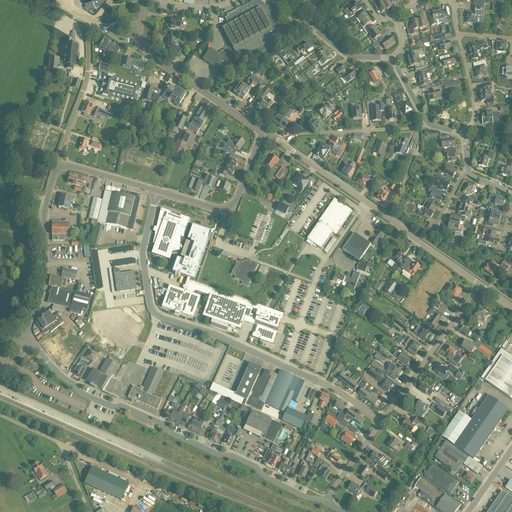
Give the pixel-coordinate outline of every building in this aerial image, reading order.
[(87,9),(101,4),(104,0),(103,0),(87,0),(84,1),(87,9)] [(225,18),(229,25),(222,29),(235,52),(239,60),(258,49),(258,50),(260,53),(265,50),(272,47),(272,46),(271,42),(270,41),(268,37),(267,35),(280,27),(277,21),(278,21),(278,20),(279,19),(279,18),(279,17),(279,16),(279,15),(278,15),(278,14),(277,13),(276,13),(275,13),(274,13),(273,13),(272,13),(270,9),(271,9),(269,5),(266,7),(265,5),(264,5),(263,3),(262,3),(260,1),(259,1),(258,0),(249,0),(251,2),(241,8),(240,7),(239,7),(240,8),(227,15),(228,16),(225,18)] [(377,3),(374,4),(377,10),(379,9),(380,10),(382,13),(387,10),(382,2),(381,0),(377,0),(376,1),(377,3)] [(385,0),(386,0),(382,2),(387,10),(392,7),(391,4),(389,2),(392,0),(391,0),(385,0)] [(355,15),(354,14),(362,8),(358,3),(354,5),(353,3),(344,9),(345,10),(344,11),(349,19),(355,15)] [(467,12),(466,22),(467,22),(468,23),(469,24),(470,23),(477,23),(478,15),(483,16),(483,7),(473,6),(473,13),(467,12)] [(443,10),(437,11),(439,21),(440,23),(443,23),(443,25),(448,23),(447,15),(444,16),(443,12),(443,10)] [(439,21),(437,11),(432,12),(433,17),(429,17),(431,26),(437,24),(436,21),(439,21)] [(355,17),(353,18),(355,21),(356,19),(358,18),(360,20),(358,21),(359,24),(362,22),(368,18),(365,13),(364,14),(361,16),(360,14),(355,17)] [(170,26),(171,27),(171,28),(175,29),(175,27),(180,28),(182,18),(176,17),(176,20),(172,20),(170,26)] [(364,31),(369,27),(368,25),(371,22),(368,18),(362,22),(365,27),(363,28),(364,31)] [(420,29),(423,29),(424,32),(430,31),(428,22),(425,23),(424,19),(418,20),(420,29)] [(417,30),(420,29),(418,20),(412,22),(413,25),(409,26),(411,35),(418,34),(417,30)] [(369,27),(364,31),(366,33),(367,35),(369,33),(371,36),(378,31),(375,27),(373,28),(372,25),(369,27)] [(378,43),(384,39),(383,38),(382,38),(381,36),(378,31),(371,36),(369,37),(372,42),(374,44),(377,42),(378,43)] [(179,57),(183,51),(182,50),(182,49),(177,46),(178,44),(175,42),(175,38),(169,37),(167,48),(170,50),(170,51),(171,52),(173,53),(174,53),(178,56),(179,57)] [(379,44),(381,43),(385,49),(394,43),(390,37),(385,40),(384,39),(378,43),(379,44)] [(113,52),(116,46),(109,43),(110,41),(105,38),(101,45),(99,44),(97,47),(99,49),(104,52),(103,54),(106,55),(109,50),(113,52)] [(66,69),(66,70),(66,73),(71,73),(71,70),(73,71),(73,67),(76,67),(78,67),(78,62),(77,62),(78,58),(79,58),(79,54),(78,54),(78,50),(79,50),(79,49),(79,46),(79,45),(78,45),(75,45),(75,39),(69,39),(68,44),(66,44),(65,44),(64,44),(64,45),(64,48),(63,48),(63,49),(64,49),(64,52),(63,52),(63,53),(62,52),(62,56),(63,57),(63,61),(59,61),(59,60),(49,59),(48,73),(58,74),(59,68),(66,69)] [(436,45),(439,44),(441,51),(451,49),(450,41),(442,43),(442,40),(435,41),(436,45)] [(486,43),(486,42),(469,47),(472,59),(478,58),(477,51),(488,48),(487,48),(490,47),(490,42),(486,43)] [(507,49),(507,45),(506,45),(506,44),(503,44),(503,43),(492,42),(493,51),(491,51),(492,56),(495,56),(495,51),(497,51),(497,52),(506,53),(506,49),(507,49)] [(310,52),(313,49),(309,44),(308,45),(307,43),(298,50),(297,51),(297,52),(298,54),(299,54),(300,54),(301,54),(304,57),(294,64),(292,61),(288,65),(291,69),(312,55),(310,52)] [(114,60),(120,48),(116,46),(113,52),(109,50),(106,55),(114,60)] [(220,68),(233,60),(226,49),(220,52),(219,54),(210,48),(202,60),(215,69),(217,66),(220,68)] [(279,53),(283,58),(287,55),(283,50),(279,53)] [(320,61),(328,55),(325,50),(321,53),(320,50),(309,57),(312,61),(317,59),(318,58),(320,61)] [(412,55),(407,56),(408,61),(419,59),(419,56),(422,55),(421,50),(417,50),(413,52),(411,52),(412,55)] [(320,61),(324,65),(321,67),(323,70),(333,63),(331,60),(332,60),(328,55),(320,61)] [(440,61),(443,61),(444,67),(455,64),(453,57),(446,59),(445,56),(439,57),(440,61)] [(124,57),(122,66),(122,67),(131,70),(133,60),(131,59),(124,57)] [(410,67),(415,65),(416,70),(427,67),(426,64),(424,64),(423,61),(420,62),(419,59),(408,61),(410,67)] [(484,65),(486,65),(485,61),(479,63),(480,66),(474,67),(477,77),(478,77),(479,78),(483,77),(483,75),(486,74),(484,65)] [(107,72),(109,65),(100,63),(99,70),(107,72)] [(332,71),(335,69),(339,75),(345,70),(341,65),(337,67),(336,65),(330,68),(331,69),(329,70),(330,72),(332,71)] [(417,77),(416,78),(418,81),(428,79),(427,74),(428,74),(430,71),(429,69),(429,68),(422,70),(422,71),(421,71),(422,74),(419,75),(417,75),(417,77)] [(511,68),(506,68),(506,69),(503,69),(502,75),(506,75),(506,77),(507,77),(507,78),(511,78),(511,77),(511,68)] [(341,80),(343,78),(347,83),(357,76),(353,70),(348,74),(346,75),(345,72),(339,77),(341,80)] [(379,80),(375,71),(369,74),(374,82),(379,80)] [(115,78),(105,75),(105,77),(103,76),(102,82),(103,82),(101,89),(100,89),(99,94),(100,94),(100,96),(110,98),(111,96),(112,96),(112,97),(114,97),(115,97),(117,97),(117,98),(119,99),(119,98),(121,99),(124,100),(124,99),(126,100),(128,101),(128,100),(130,101),(130,102),(133,102),(135,102),(137,96),(138,93),(139,87),(137,86),(135,85),(135,86),(132,85),(132,84),(130,84),(128,84),(128,83),(126,83),(125,83),(123,83),(123,82),(121,81),(119,81),(118,81),(116,80),(116,81),(114,80),(115,78)] [(251,79),(245,87),(240,84),(237,88),(234,86),(230,91),(234,93),(238,96),(239,97),(243,100),(248,93),(250,94),(258,84),(257,83),(259,80),(254,77),(252,79),(251,79)] [(420,87),(425,86),(426,89),(433,87),(433,85),(430,83),(429,84),(428,79),(418,81),(420,87)] [(263,88),(268,84),(262,80),(259,85),(258,85),(254,91),(259,94),(260,93),(263,88)] [(441,86),(444,86),(445,87),(442,87),(443,93),(446,93),(461,90),(459,81),(448,83),(447,80),(440,82),(441,86)] [(480,95),(491,94),(490,88),(492,88),(491,84),(484,85),(485,88),(479,89),(480,95)] [(432,88),(433,92),(427,93),(429,100),(441,97),(439,90),(442,90),(441,86),(432,88)] [(143,101),(149,102),(153,89),(147,87),(143,101)] [(174,90),(169,87),(165,92),(162,97),(168,101),(170,98),(169,98),(171,96),(174,90)] [(260,102),(259,103),(258,102),(257,102),(255,105),(255,106),(256,107),(257,109),(259,111),(258,112),(260,113),(261,112),(263,114),(265,113),(270,107),(272,103),(273,103),(269,100),(268,100),(265,98),(270,90),(266,87),(261,94),(257,99),(260,102)] [(170,98),(175,101),(173,104),(178,107),(179,104),(180,104),(186,94),(176,88),(174,90),(171,96),(169,98),(170,98)] [(491,94),(480,95),(481,102),(487,101),(487,104),(494,103),(493,99),(492,99),(491,94)] [(290,106),(297,100),(294,96),(287,102),(290,106)] [(412,111),(409,107),(410,107),(408,103),(407,102),(404,104),(402,101),(403,101),(400,97),(396,99),(400,108),(402,107),(406,115),(410,113),(409,113),(412,111)] [(87,108),(91,110),(92,108),(94,109),(95,106),(93,106),(93,105),(94,103),(89,101),(88,103),(85,102),(83,106),(87,108)] [(377,103),(377,107),(371,107),(372,121),(381,121),(380,112),(384,111),(384,103),(377,103)] [(325,106),(318,111),(325,119),(326,118),(331,114),(329,111),(333,109),(329,104),(326,107),(325,106)] [(351,109),(351,114),(351,119),(353,119),(362,119),(362,115),(366,114),(365,104),(357,105),(357,108),(351,109)] [(190,123),(187,128),(196,134),(200,129),(207,117),(211,110),(203,105),(195,117),(191,123),(190,123)] [(89,115),(91,110),(87,108),(83,106),(81,112),(84,113),(83,116),(90,118),(91,115),(89,115)] [(393,111),(393,106),(388,106),(388,112),(389,120),(389,121),(396,121),(395,120),(396,120),(396,115),(396,111),(393,111)] [(94,111),(100,115),(111,119),(113,114),(103,110),(100,109),(100,108),(96,107),(94,111)] [(342,116),(340,112),(341,111),(339,109),(334,113),(336,115),(333,118),(336,121),(342,116)] [(492,118),(495,118),(500,117),(500,113),(492,113),(492,110),(491,110),(491,109),(488,109),(488,110),(482,111),(483,117),(482,117),(483,118),(492,117),(492,118)] [(288,114),(279,126),(285,130),(290,123),(287,121),(289,119),(292,114),(287,110),(285,112),(288,114)] [(288,114),(285,112),(283,115),(284,115),(282,117),(279,115),(274,122),(279,126),(288,114)] [(181,131),(186,119),(180,116),(174,128),(181,131)] [(492,117),(483,118),(482,118),(482,122),(483,121),(483,124),(491,124),(491,127),(495,126),(495,118),(492,118),(492,117)] [(191,149),(196,137),(182,130),(170,156),(180,161),(186,147),(191,149)] [(446,136),(439,137),(440,141),(441,140),(442,148),(455,147),(454,139),(450,139),(447,140),(446,136)] [(234,150),(235,148),(237,149),(241,144),(242,145),(244,142),(238,137),(234,143),(229,140),(225,145),(231,149),(230,151),(229,153),(234,155),(235,152),(234,150)] [(84,151),(88,140),(82,138),(78,149),(84,151)] [(398,147),(396,154),(403,157),(404,155),(405,155),(406,155),(406,154),(407,154),(409,149),(411,150),(411,148),(407,146),(409,141),(401,139),(400,142),(399,142),(398,142),(397,143),(396,144),(396,145),(397,146),(398,147)] [(92,141),(90,146),(100,149),(101,144),(92,141)] [(383,159),(386,152),(383,151),(385,145),(378,142),(373,153),(380,155),(379,157),(383,159)] [(339,145),(336,143),(333,148),(336,150),(334,154),(340,158),(347,147),(345,146),(345,144),(343,143),(342,144),(340,143),(339,145)] [(316,154),(316,156),(318,157),(319,157),(323,159),(328,152),(330,148),(328,146),(325,150),(321,147),(316,154)] [(448,150),(444,151),(445,156),(447,155),(447,158),(448,158),(451,158),(451,161),(456,161),(456,152),(451,153),(450,150),(448,150)] [(486,152),(484,157),(480,156),(479,160),(478,160),(477,165),(486,168),(488,160),(494,162),(496,154),(486,152)] [(232,161),(234,155),(229,153),(228,156),(226,155),(225,159),(228,160),(226,166),(234,169),(237,163),(232,161)] [(276,165),(279,160),(272,154),(264,165),(272,170),(276,172),(273,176),(279,180),(285,171),(280,167),(279,167),(276,165)] [(201,168),(204,161),(197,158),(194,166),(201,168)] [(352,162),(349,166),(346,165),(341,172),(349,178),(354,171),(353,169),(356,165),(352,162)] [(452,179),(456,173),(451,170),(453,167),(446,164),(444,169),(446,170),(444,174),(452,179)] [(232,175),(234,169),(226,166),(224,171),(220,170),(218,169),(217,173),(219,174),(226,177),(227,173),(232,175)] [(511,172),(511,166),(508,166),(508,168),(504,167),(504,170),(501,169),(500,175),(507,177),(509,172),(511,172)] [(446,191),(449,185),(447,184),(448,182),(444,180),(445,178),(432,171),(431,173),(436,176),(435,178),(439,180),(436,186),(440,188),(439,189),(443,191),(444,190),(446,191)] [(210,174),(207,181),(205,185),(211,188),(215,178),(216,175),(210,173),(210,174)] [(362,175),(362,174),(356,182),(364,188),(367,184),(370,186),(373,182),(365,177),(365,176),(364,174),(362,175)] [(300,194),(309,182),(299,175),(293,183),(298,187),(295,191),(300,194)] [(83,185),(84,181),(69,177),(67,183),(75,185),(76,184),(83,185)] [(199,192),(202,182),(192,178),(188,188),(199,192)] [(225,182),(224,183),(221,182),(218,189),(227,193),(230,185),(227,184),(227,183),(225,182)] [(472,195),(472,193),(473,193),(474,190),(473,189),(474,186),(468,184),(467,188),(464,187),(463,193),(466,194),(466,195),(469,195),(470,194),(472,195)] [(84,189),(81,188),(75,186),(74,190),(89,194),(91,188),(88,187),(88,188),(85,188),(84,189)] [(440,194),(441,192),(431,187),(429,190),(431,191),(430,192),(431,194),(432,194),(430,198),(440,203),(443,196),(440,194)] [(387,189),(384,192),(382,190),(377,197),(383,202),(388,195),(390,191),(387,189)] [(484,197),(485,190),(479,189),(477,195),(484,197)] [(129,192),(128,196),(113,193),(105,191),(98,223),(133,231),(142,195),(129,192)] [(488,200),(496,202),(495,205),(503,207),(505,200),(500,199),(501,196),(490,193),(488,200)] [(60,201),(69,204),(70,200),(74,201),(74,198),(70,197),(61,195),(61,197),(60,197),(59,198),(59,199),(59,200),(60,200),(60,201)] [(94,198),(91,208),(99,210),(102,200),(94,198)] [(459,206),(469,209),(470,204),(481,207),(482,203),(473,200),(462,198),(461,201),(459,206)] [(335,200),(307,240),(322,250),(334,232),(336,233),(351,211),(335,200)] [(436,208),(430,205),(432,203),(427,200),(425,203),(423,207),(422,207),(433,213),(436,208)] [(68,207),(69,204),(60,201),(59,202),(58,203),(58,204),(58,205),(58,206),(58,208),(67,210),(71,211),(72,208),(68,207)] [(286,215),(289,208),(281,204),(277,211),(286,215)] [(468,212),(469,209),(459,206),(458,212),(461,213),(460,216),(470,218),(471,215),(472,212),(468,212)] [(431,218),(433,213),(422,207),(418,214),(423,217),(427,219),(428,217),(431,218)] [(97,220),(99,210),(91,208),(89,218),(91,219),(97,220)] [(489,213),(488,217),(490,218),(500,220),(501,214),(496,213),(494,213),(495,210),(489,208),(488,213),(489,213)] [(179,247),(183,251),(181,259),(182,259),(182,260),(177,259),(172,273),(187,278),(185,286),(184,286),(183,289),(184,289),(183,291),(169,286),(162,307),(175,312),(175,314),(179,315),(179,314),(193,318),(196,308),(204,311),(202,316),(240,330),(243,322),(253,326),(255,322),(278,330),(284,314),(260,306),(260,307),(189,282),(190,279),(194,281),(210,235),(211,232),(192,226),(187,240),(189,240),(189,242),(187,241),(184,248),(180,243),(180,240),(179,240),(180,236),(183,237),(190,220),(190,219),(189,219),(180,216),(180,218),(170,214),(171,212),(162,209),(161,209),(161,210),(156,228),(158,228),(156,232),(155,231),(152,243),(156,246),(156,245),(158,246),(160,255),(170,253),(170,252),(179,251),(179,247)] [(289,220),(294,214),(290,211),(286,218),(289,220)] [(470,218),(460,216),(459,216),(458,218),(451,217),(450,222),(460,225),(460,222),(464,223),(465,217),(470,218)] [(498,226),(500,220),(490,218),(489,221),(486,220),(485,225),(493,227),(493,225),(498,226)] [(96,228),(97,225),(98,220),(91,219),(89,226),(96,228)] [(69,236),(69,225),(69,222),(52,222),(52,225),(51,236),(52,236),(52,241),(64,241),(64,236),(69,236)] [(459,228),(460,225),(450,222),(448,228),(456,230),(455,233),(461,234),(462,229),(459,228)] [(98,246),(102,226),(97,225),(92,245),(98,246)] [(486,237),(495,239),(496,234),(490,232),(491,229),(484,227),(482,233),(487,235),(486,237)] [(360,261),(365,253),(371,245),(372,246),(373,244),(376,246),(383,236),(377,232),(375,235),(374,235),(372,237),(373,238),(369,243),(354,233),(343,250),(360,261)] [(486,237),(480,235),(478,244),(480,244),(486,246),(487,243),(493,245),(495,239),(486,237)] [(396,271),(402,263),(400,261),(401,259),(400,259),(403,254),(398,250),(393,257),(390,261),(394,263),(395,263),(392,267),(396,271)] [(242,284),(248,287),(258,264),(248,260),(247,261),(247,262),(246,261),(242,263),(241,264),(237,262),(231,274),(232,275),(235,276),(234,278),(236,279),(237,279),(239,281),(242,282),(243,282),(242,284)] [(482,269),(485,270),(493,276),(499,268),(491,262),(488,266),(485,264),(482,269)] [(504,262),(503,264),(499,269),(506,274),(511,274),(511,266),(510,266),(504,262)] [(408,266),(405,271),(410,275),(413,272),(415,274),(420,267),(415,263),(412,266),(410,268),(408,266)] [(357,270),(365,273),(368,267),(359,264),(357,270)] [(75,280),(77,271),(63,268),(61,277),(75,280)] [(120,274),(119,270),(114,271),(117,292),(136,289),(133,272),(120,274)] [(361,277),(362,275),(360,274),(354,271),(351,278),(342,275),(342,276),(336,274),(335,275),(333,275),(331,281),(337,283),(338,281),(343,283),(344,281),(349,283),(348,287),(346,292),(354,295),(356,292),(354,291),(354,289),(359,277),(361,277)] [(87,310),(91,296),(61,288),(61,286),(65,287),(66,280),(62,279),(51,276),(51,277),(50,278),(50,279),(50,280),(49,286),(53,287),(49,303),(70,309),(69,312),(81,315),(83,309),(87,310)] [(391,281),(384,290),(386,292),(384,294),(389,297),(390,298),(391,296),(392,296),(399,287),(399,286),(391,281)] [(379,292),(385,283),(383,282),(377,290),(379,292)] [(444,291),(452,297),(451,298),(451,299),(451,300),(452,301),(454,301),(455,300),(455,299),(458,301),(462,296),(459,294),(462,290),(459,288),(459,289),(454,286),(454,287),(450,285),(450,286),(448,285),(444,291)] [(438,311),(439,310),(443,304),(437,300),(433,306),(434,306),(433,308),(438,311)] [(121,307),(139,324),(143,319),(125,303),(121,307)] [(368,307),(363,304),(358,312),(363,315),(368,307)] [(444,314),(448,308),(443,305),(439,311),(444,314)] [(438,311),(433,308),(432,307),(428,313),(431,315),(433,312),(436,314),(429,324),(435,328),(441,318),(437,315),(439,313),(438,311)] [(42,317),(37,320),(38,322),(44,330),(42,331),(43,333),(44,335),(46,333),(49,331),(50,333),(64,324),(57,314),(53,317),(47,309),(40,314),(42,317)] [(485,314),(487,312),(484,309),(482,312),(480,310),(474,317),(478,320),(477,322),(481,325),(483,323),(483,324),(489,316),(485,314)] [(395,324),(401,328),(404,325),(396,319),(394,323),(395,324)] [(60,360),(72,350),(78,356),(92,345),(92,346),(101,339),(87,321),(64,340),(67,344),(55,354),(60,360)] [(401,328),(395,324),(392,327),(400,333),(403,329),(401,328)] [(413,333),(419,336),(418,336),(425,341),(430,334),(424,329),(423,331),(417,327),(416,326),(412,332),(413,333)] [(464,327),(461,331),(468,337),(472,332),(464,327)] [(259,339),(271,344),(274,335),(256,329),(254,333),(253,333),(252,337),(259,339)] [(412,344),(419,349),(421,346),(414,341),(414,342),(412,340),(408,337),(406,336),(404,339),(409,343),(410,342),(412,344)] [(50,337),(44,342),(53,353),(59,348),(50,337)] [(419,349),(412,344),(410,342),(409,343),(404,339),(405,341),(403,344),(407,347),(407,346),(409,348),(407,351),(414,356),(419,349)] [(471,354),(476,347),(466,340),(461,347),(471,354)] [(231,370),(237,354),(203,342),(202,343),(199,342),(197,342),(199,346),(198,348),(200,353),(199,355),(207,358),(209,357),(209,359),(212,360),(212,362),(216,363),(214,364),(213,367),(213,368),(212,372),(229,378),(231,371),(231,370)] [(482,345),(481,346),(479,349),(490,357),(493,353),(482,345)] [(450,347),(449,347),(446,351),(447,352),(446,352),(449,354),(446,358),(451,361),(455,355),(458,358),(461,355),(457,352),(450,347)] [(511,399),(511,362),(511,360),(511,356),(501,349),(481,378),(511,399)] [(90,350),(89,351),(85,358),(93,362),(97,356),(98,354),(90,350)] [(393,355),(396,356),(396,357),(398,358),(398,359),(407,366),(411,360),(402,353),(401,354),(396,350),(393,355)] [(382,363),(385,358),(377,353),(377,354),(374,358),(382,363)] [(475,360),(466,354),(463,357),(473,364),(475,360)] [(117,366),(118,364),(109,358),(108,360),(107,359),(98,373),(100,374),(109,379),(108,382),(111,384),(113,381),(114,382),(117,378),(115,377),(120,369),(117,367),(118,366),(117,366)] [(130,373),(127,378),(131,380),(130,382),(132,387),(128,397),(157,411),(162,400),(158,399),(162,387),(164,388),(167,381),(165,380),(167,374),(163,373),(164,371),(135,358),(132,365),(131,365),(128,372),(130,373)] [(397,379),(400,376),(389,368),(387,371),(386,370),(387,369),(371,358),(368,363),(371,365),(378,370),(377,372),(382,375),(387,378),(389,375),(390,376),(396,381),(397,379)] [(86,369),(83,367),(85,365),(81,363),(80,365),(78,368),(78,367),(74,374),(81,378),(85,371),(86,369)] [(261,369),(259,368),(250,363),(250,364),(248,364),(245,369),(247,370),(245,375),(237,393),(236,395),(235,396),(242,399),(246,401),(247,401),(249,404),(252,399),(248,397),(259,374),(261,369)] [(389,363),(386,366),(389,368),(400,376),(402,372),(389,363)] [(445,368),(438,363),(434,368),(435,369),(433,371),(439,375),(441,373),(444,370),(447,372),(448,370),(456,375),(455,377),(460,381),(464,375),(459,372),(452,367),(451,366),(449,369),(445,367),(445,368)] [(336,375),(340,377),(338,379),(346,385),(350,380),(342,375),(343,373),(343,372),(345,370),(347,372),(349,370),(346,368),(344,366),(340,370),(336,375)] [(100,374),(98,373),(91,369),(84,380),(90,384),(90,385),(93,387),(100,374)] [(265,404),(277,376),(265,370),(252,399),(249,404),(249,405),(257,409),(257,408),(261,410),(264,404),(265,404)] [(379,386),(388,392),(393,385),(387,380),(371,370),(368,374),(380,383),(381,384),(379,386)] [(278,410),(287,390),(293,377),(280,371),(277,376),(265,404),(278,410)] [(102,391),(108,382),(109,379),(100,374),(93,387),(96,389),(97,388),(102,391)] [(354,383),(350,380),(346,385),(355,391),(356,389),(358,391),(365,381),(362,379),(359,384),(358,386),(355,384),(357,383),(355,382),(354,383)] [(307,383),(300,380),(299,380),(294,393),(291,400),(298,403),(305,386),(307,383)] [(359,394),(367,400),(370,395),(363,390),(366,386),(366,385),(367,383),(365,381),(358,391),(360,392),(359,394)] [(370,388),(373,390),(379,384),(375,381),(370,388)] [(425,395),(426,393),(430,396),(433,392),(429,389),(423,385),(419,390),(425,395)] [(112,388),(105,386),(104,392),(119,395),(120,387),(112,386),(112,388)] [(312,401),(316,391),(311,389),(307,399),(312,401)] [(294,393),(287,390),(278,410),(279,410),(285,413),(287,408),(291,400),(294,393)] [(212,403),(216,395),(209,391),(205,400),(212,403)] [(319,400),(321,401),(318,407),(322,409),(325,403),(327,403),(329,397),(322,394),(319,400)] [(375,406),(378,401),(370,395),(367,400),(375,406)] [(474,459),(508,410),(489,396),(472,420),(459,412),(442,437),(474,459)] [(224,409),(228,401),(221,397),(216,405),(224,409)] [(437,397),(434,401),(450,412),(452,409),(437,397)] [(422,411),(425,408),(428,409),(430,406),(427,404),(426,405),(420,401),(416,407),(422,411)] [(334,407),(337,409),(336,411),(340,414),(341,412),(342,412),(345,407),(338,402),(334,407)] [(439,406),(435,412),(442,417),(446,411),(439,406)] [(300,430),(306,416),(287,408),(285,413),(281,421),(300,430)] [(172,414),(173,411),(172,411),(173,410),(171,409),(171,410),(168,409),(167,411),(164,418),(169,421),(172,414)] [(353,420),(356,416),(349,410),(346,415),(348,417),(347,419),(349,420),(350,418),(353,420)] [(177,416),(173,414),(174,412),(173,411),(172,414),(169,421),(174,423),(177,416)] [(182,418),(184,414),(179,411),(177,416),(174,423),(179,425),(182,418)] [(273,444),(282,426),(251,412),(249,411),(248,413),(243,424),(245,425),(245,426),(261,433),(259,437),(273,444)] [(226,414),(223,412),(222,413),(221,413),(218,419),(215,425),(219,427),(222,422),(223,422),(226,416),(225,415),(226,414)] [(316,426),(319,418),(308,413),(304,421),(316,426)] [(182,418),(179,425),(184,427),(187,421),(188,421),(189,419),(187,418),(188,415),(186,415),(184,414),(182,418)] [(333,427),(337,421),(328,415),(324,421),(333,427)] [(360,426),(364,421),(356,416),(353,420),(360,426)] [(416,426),(419,421),(414,417),(411,422),(407,419),(402,426),(411,433),(416,426)] [(194,432),(197,423),(198,419),(195,418),(194,418),(193,421),(191,425),(190,424),(187,429),(194,432)] [(197,423),(194,432),(200,435),(202,430),(203,428),(201,428),(202,425),(204,422),(200,420),(199,424),(197,423)] [(355,433),(357,430),(352,427),(353,426),(350,424),(348,428),(355,433)] [(235,430),(233,435),(238,437),(241,430),(242,428),(238,426),(237,428),(236,428),(235,430)] [(214,427),(212,431),(210,435),(211,435),(209,439),(216,442),(217,439),(219,440),(222,436),(216,433),(218,429),(214,427)] [(432,436),(435,432),(429,428),(426,432),(432,436)] [(284,429),(280,438),(285,440),(288,431),(284,429)] [(341,439),(341,440),(350,446),(355,439),(346,433),(343,430),(340,434),(343,436),(341,439)] [(228,435),(227,436),(224,443),(230,446),(233,439),(234,437),(232,436),(232,435),(230,434),(228,435)] [(394,450),(396,446),(399,448),(401,445),(398,443),(399,443),(393,439),(388,446),(394,450)] [(463,464),(465,464),(464,465),(478,474),(483,467),(469,458),(467,456),(468,456),(446,441),(435,457),(457,473),(460,468),(463,464)] [(278,446),(274,443),(273,444),(270,450),(272,451),(267,463),(271,465),(271,466),(274,467),(275,466),(275,467),(281,454),(275,452),(278,446)] [(418,446),(413,443),(411,446),(408,443),(404,448),(413,454),(414,453),(416,454),(419,450),(417,449),(418,446)] [(313,448),(310,447),(308,452),(310,453),(311,453),(317,457),(320,452),(313,448)] [(308,449),(304,448),(304,449),(301,454),(298,459),(302,461),(305,455),(308,449)] [(263,459),(266,461),(271,451),(268,449),(263,459)] [(307,452),(303,460),(308,462),(310,458),(312,459),(313,456),(311,455),(311,454),(307,452)] [(326,458),(329,460),(336,465),(340,459),(333,454),(333,455),(330,453),(326,458)] [(374,453),(370,459),(376,464),(380,467),(378,469),(378,470),(387,477),(390,473),(383,468),(384,466),(386,467),(387,467),(390,464),(389,461),(388,460),(382,456),(381,458),(374,453)] [(288,467),(285,473),(292,476),(294,470),(297,465),(296,465),(298,463),(296,462),(299,456),(295,454),(292,460),(291,460),(288,467)] [(285,473),(288,467),(285,465),(287,461),(283,459),(281,463),(281,464),(279,469),(285,473)] [(40,480),(43,478),(47,475),(43,469),(43,468),(40,464),(39,465),(38,463),(32,466),(33,468),(32,469),(35,474),(35,473),(40,480)] [(304,463),(302,467),(298,475),(304,478),(308,470),(305,469),(307,465),(304,463)] [(423,474),(425,475),(425,476),(451,494),(459,483),(433,465),(431,463),(427,469),(429,470),(428,472),(426,470),(423,474)] [(318,470),(321,472),(319,475),(325,480),(331,473),(327,471),(329,467),(325,464),(323,465),(322,465),(318,470)] [(367,475),(369,472),(370,473),(371,471),(370,470),(364,466),(361,471),(362,471),(359,474),(364,478),(366,475),(367,475)] [(91,468),(84,484),(121,500),(128,485),(91,468)] [(463,478),(471,484),(475,479),(467,473),(462,470),(460,468),(457,473),(456,473),(458,475),(463,478)] [(385,481),(388,477),(377,470),(375,473),(385,481)] [(421,478),(415,487),(413,492),(418,496),(441,511),(456,511),(461,506),(421,478)] [(51,490),(55,488),(51,480),(43,486),(46,491),(50,488),(51,490)] [(348,490),(357,496),(359,497),(363,490),(362,489),(353,483),(348,490)] [(57,498),(67,492),(63,485),(53,491),(57,498)] [(365,492),(372,497),(374,498),(378,491),(376,490),(374,488),(370,485),(365,492)] [(146,502),(149,493),(145,491),(141,500),(146,502)] [(37,498),(33,492),(27,496),(26,495),(24,497),(27,503),(37,498)] [(511,511),(511,498),(502,492),(488,511),(511,511)] [(151,493),(143,510),(145,511),(148,511),(157,495),(151,493)] [(122,501),(116,499),(115,500),(109,497),(107,502),(120,507),(122,501)] [(384,501),(383,503),(383,504),(388,508),(392,502),(387,498),(385,501),(384,501)] [(412,511),(413,511),(426,511),(430,508),(422,501),(412,511)]
